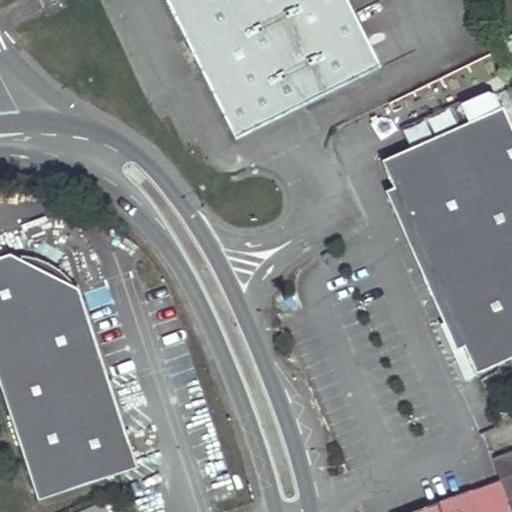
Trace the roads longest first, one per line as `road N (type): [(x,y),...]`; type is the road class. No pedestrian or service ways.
road 1 (secondary): [(0,155),(82,176),(160,239),(225,361),(273,511)]
road 2 (secondary): [(202,234),(141,156),(101,131),(0,125)]
road 3 (secondary): [(308,511),(245,323)]
road 4 (unclassified): [(245,323),(266,280),(323,221)]
road 5 (unclassified): [(323,221),(270,242),(202,234)]
